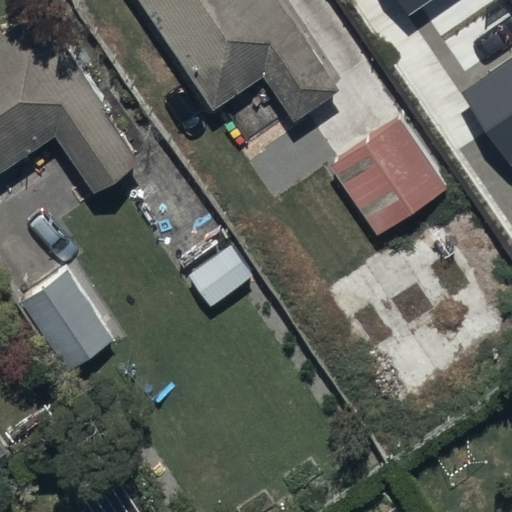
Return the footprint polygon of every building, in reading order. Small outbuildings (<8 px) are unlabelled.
[(42,0),(35,0),(0,24),(0,162),(56,123),(96,179),(144,145),(42,0)] [(343,79),(291,0),(150,0),(180,45),(199,32),(236,88),(266,69),(294,111),(343,79)] [(434,0),(397,0),(409,17),(434,0)] [(511,55),(460,91),(511,166),(511,55)] [(395,109),(331,149),(378,224),(442,183),(395,109)] [(256,270),(230,236),(188,267),(213,302),(256,270)] [(119,329),(70,263),(25,296),(74,363),(119,329)]
